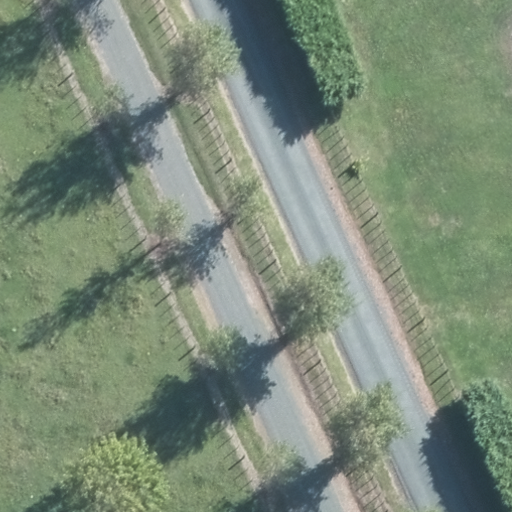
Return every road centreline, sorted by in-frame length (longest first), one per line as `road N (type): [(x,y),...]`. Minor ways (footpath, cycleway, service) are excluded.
road 1 (track): [(109,0),(337,511)]
road 2 (track): [(263,0),(491,511)]
